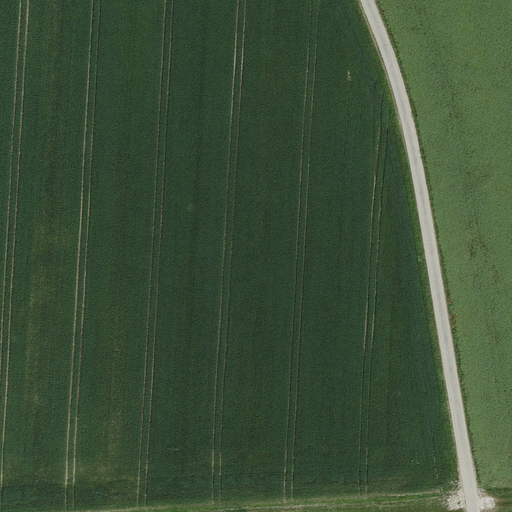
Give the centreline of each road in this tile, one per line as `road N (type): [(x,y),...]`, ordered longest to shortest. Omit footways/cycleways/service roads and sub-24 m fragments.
road 1 (unclassified): [(366,0),(409,117),(473,511)]
road 2 (track): [(511,501),(332,511)]
